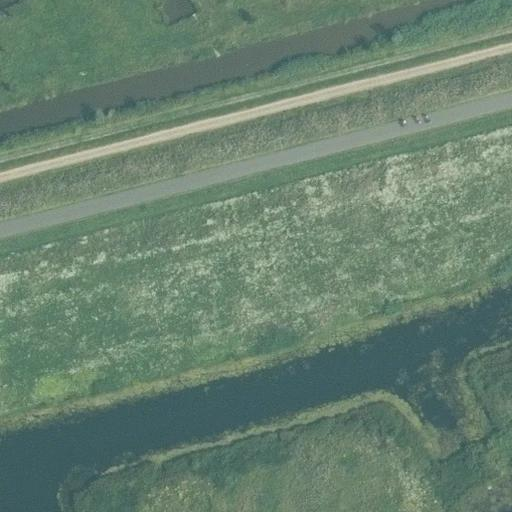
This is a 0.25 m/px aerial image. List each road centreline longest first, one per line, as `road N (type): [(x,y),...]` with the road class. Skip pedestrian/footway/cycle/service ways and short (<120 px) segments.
road 1 (unknown): [(0,180),(511,47)]
road 2 (track): [(0,165),(511,32)]
